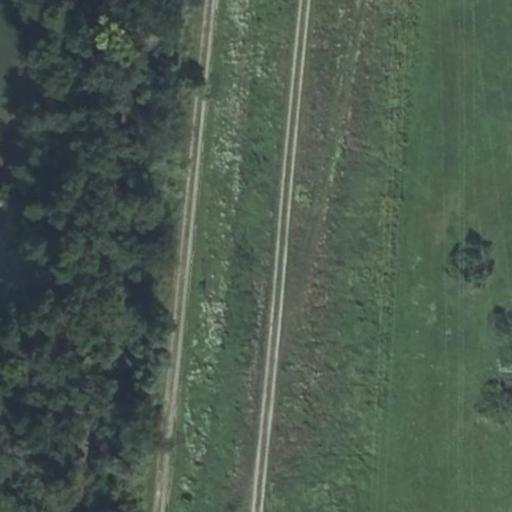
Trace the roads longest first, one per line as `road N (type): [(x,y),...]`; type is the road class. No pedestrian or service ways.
road 1 (track): [(73,511),(130,0)]
road 2 (unclassified): [(164,511),(220,0)]
road 3 (track): [(261,511),(312,0)]
